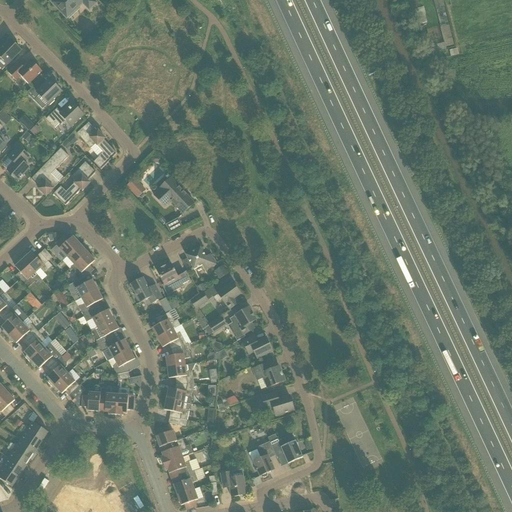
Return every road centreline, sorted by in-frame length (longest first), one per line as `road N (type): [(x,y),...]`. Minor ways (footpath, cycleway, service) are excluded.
road 1 (motorway): [(283,0),(511,489)]
road 2 (motorway): [(511,429),(311,0)]
road 3 (residential): [(265,505),(262,491),(318,462),(296,371),(261,300),(212,232),(116,276)]
road 4 (residential): [(74,218),(135,154),(0,11)]
road 5 (residential): [(135,430),(150,362),(114,289),(116,276)]
